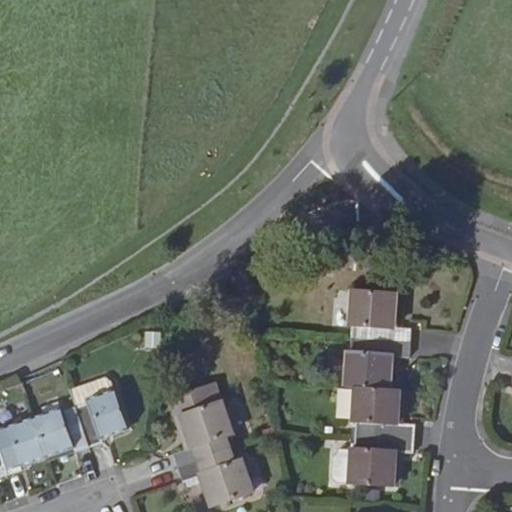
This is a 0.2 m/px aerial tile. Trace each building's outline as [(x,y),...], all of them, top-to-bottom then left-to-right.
[(328,194),(324,205),(333,209),(338,198),(328,194)] [(348,328),(347,343),(406,348),(407,333),(389,332),(392,295),(349,292),(345,328),(348,328)] [(406,348),(347,343),(345,360),(342,360),(339,391),(349,392),(384,394),(387,361),(405,362),(406,348)] [(73,413),(86,452),(100,447),(99,442),(124,433),(106,375),(96,369),(62,380),(73,413)] [(394,395),(384,394),(349,392),(346,429),(349,430),(348,441),(409,445),(410,431),(399,430),(391,429),(394,395)] [(399,430),(402,395),(394,395),(391,429),(399,430)] [(172,458),(177,471),(232,453),(229,443),(247,438),(250,432),(245,413),(235,409),(223,413),(221,408),(179,421),(190,453),(172,458)] [(74,455),(86,452),(73,413),(61,417),(59,412),(31,422),(44,460),(72,450),(74,455)] [(5,435),(0,436),(0,469),(3,479),(18,474),(17,469),(44,460),(31,422),(4,431),(5,435)] [(99,442),(100,447),(126,438),(124,433),(99,442)] [(409,445),(348,441),(347,453),(344,453),(344,458),(330,457),(325,462),(324,479),(329,491),(386,495),(389,460),(396,460),(407,460),(409,445)] [(44,460),(45,465),(74,455),(72,450),(44,460)] [(232,453),(177,471),(181,486),(199,480),(208,511),(251,497),(240,464),(236,466),(232,453)] [(18,474),(45,465),(44,460),(17,469),(18,474)] [(389,460),(386,495),(394,495),(396,460),(389,460)]
